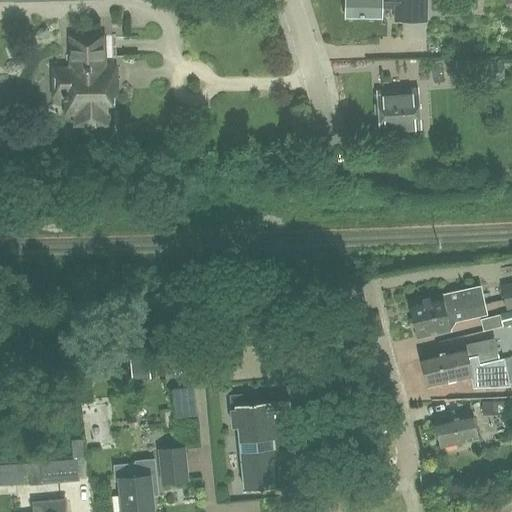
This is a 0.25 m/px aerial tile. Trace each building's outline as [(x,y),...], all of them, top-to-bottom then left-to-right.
[(427,21),(427,0),(345,0),(345,19),(381,19),(382,8),(395,8),(395,20),(427,21)] [(104,78),(103,38),(71,39),(73,79),(63,79),(59,81),(56,84),(55,88),(57,92),(60,94),(64,95),(64,99),(67,99),(68,113),(86,112),(86,123),(107,123),(107,107),(115,107),(115,78),(104,78)] [(456,80),(501,81),(500,61),(456,61),(456,80)] [(379,111),(418,108),(417,88),(377,91),(379,111)] [(380,132),(420,129),(418,108),(379,111),(380,132)] [(506,310),(511,308),(511,282),(501,285),(506,310)] [(464,311),(487,306),(482,287),(410,304),(414,321),(464,309),(464,311)] [(419,339),(453,331),(451,324),(466,321),(464,311),(464,309),(414,321),(419,339)] [(511,310),(500,313),(500,314),(503,326),(503,327),(511,325),(511,310)] [(500,360),(495,340),(422,357),(425,371),(443,367),(443,368),(458,365),(457,360),(469,357),(470,361),(479,359),(481,364),(500,360)] [(148,354),(131,355),(133,379),(151,378),(148,354)] [(470,361),(469,357),(457,360),(458,365),(443,368),(443,367),(425,371),(429,388),(484,375),(483,372),(501,368),(500,360),(481,364),(479,359),(470,361)] [(346,391),(362,386),(358,371),(341,376),(346,391)] [(177,417),(179,417),(198,414),(194,386),(177,388),(173,389),(177,417)] [(298,483),(289,399),(243,404),(242,394),(229,396),(231,408),(230,408),(232,427),(233,427),(238,426),(245,490),(279,487),(278,485),(298,483)] [(483,415),(508,415),(507,401),(482,402),(483,415)] [(442,448),(476,440),(470,412),(436,420),(442,448)] [(0,476),(42,474),(43,484),(79,481),(79,478),(88,477),(86,459),(84,440),(71,441),(73,459),(41,462),(40,462),(0,464),(0,476)] [(162,481),(186,478),(183,447),(159,449),(162,481)] [(116,480),(120,480),(123,511),(153,511),(150,482),(156,482),(154,459),(143,460),(135,461),(135,464),(114,466),(116,480)] [(62,511),(62,500),(47,502),(33,503),(33,511),(62,511)]
